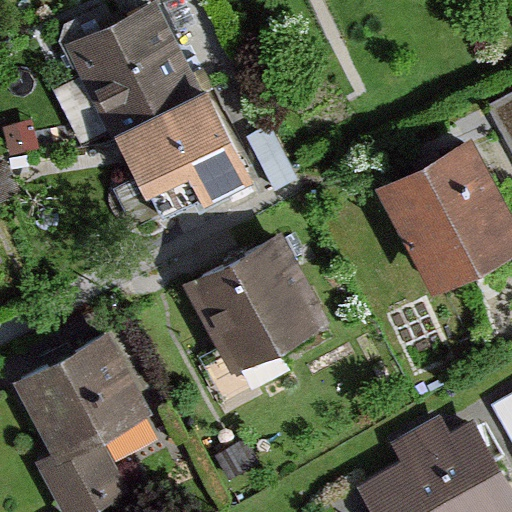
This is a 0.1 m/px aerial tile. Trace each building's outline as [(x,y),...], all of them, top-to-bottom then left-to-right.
[(257,178),(165,0),(159,0),(69,46),(162,226),(257,178)] [(511,93),(489,105),(511,149),(511,93)] [(511,254),(511,222),(471,142),(380,189),(434,294),(511,254)] [(322,327),(278,239),(180,287),(223,375),(322,327)] [(108,339),(15,387),(51,457),(33,467),(56,511),(93,511),(130,493),(106,446),(152,423),(108,339)] [(511,393),(488,407),(511,447),(511,393)] [(439,415),(388,444),(400,464),(354,490),(366,511),(511,511),(511,488),(474,421),(450,435),(439,415)]
